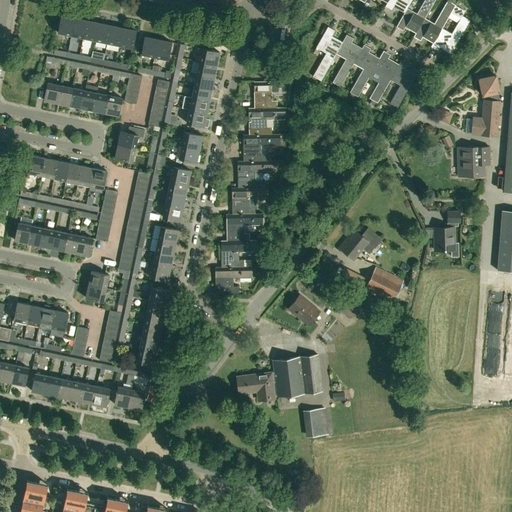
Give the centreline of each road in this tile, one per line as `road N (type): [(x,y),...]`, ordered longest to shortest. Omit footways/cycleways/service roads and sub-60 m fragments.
road 1 (unclassified): [(228,339),(444,83),(511,16)]
road 2 (residential): [(228,339),(200,311),(194,284),(249,9)]
road 3 (residential): [(0,134),(93,152),(98,129),(0,110)]
road 4 (residential): [(216,472),(196,504),(20,468)]
road 5 (residential): [(0,254),(66,268),(61,291),(0,278)]
road 6 (residential): [(141,453),(228,339)]
road 7 (residential): [(432,66),(318,2)]
